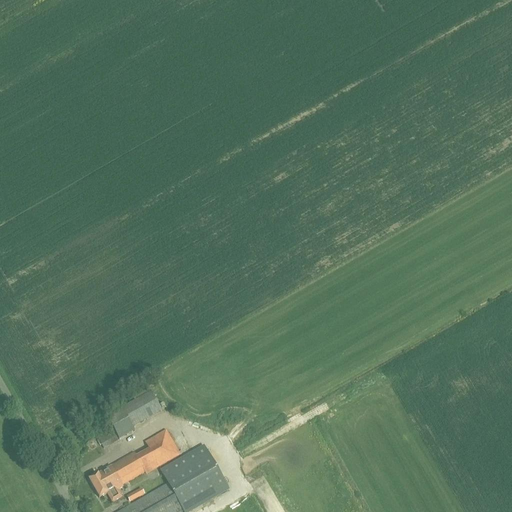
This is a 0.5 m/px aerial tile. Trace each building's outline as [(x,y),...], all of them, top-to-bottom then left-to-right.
[(119,441),(135,432),(133,428),(162,412),(148,387),(134,394),(137,400),(106,417),(119,441)] [(104,449),(118,441),(112,429),(97,438),(104,449)] [(146,475),(179,455),(165,431),(145,443),(149,449),(136,457),(134,453),(89,480),(99,499),(107,494),(112,503),(121,497),(118,491),(122,488),(121,486),(145,473),(146,475)] [(192,511),(230,491),(204,446),(160,471),(167,484),(118,511),(192,511)] [(130,504),(145,496),(141,489),(126,497),(130,504)]
